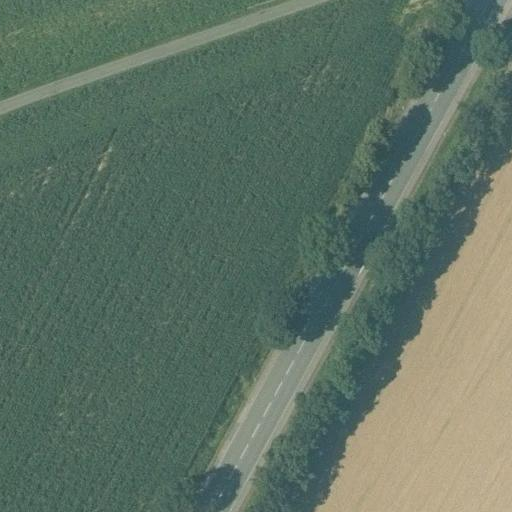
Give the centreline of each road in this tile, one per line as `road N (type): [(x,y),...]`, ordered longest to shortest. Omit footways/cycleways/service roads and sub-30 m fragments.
road 1 (primary): [(210,511),(493,0)]
road 2 (residential): [(0,110),(311,0)]
